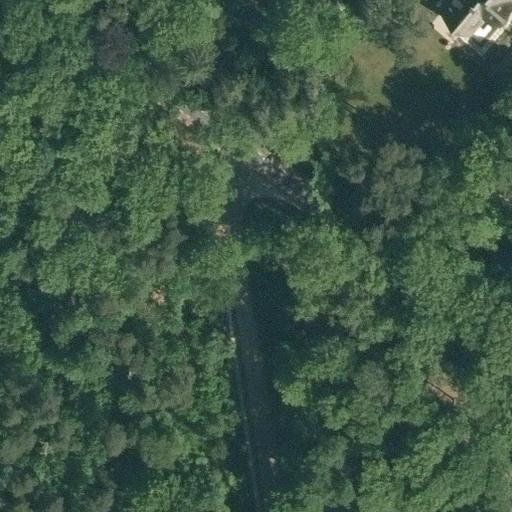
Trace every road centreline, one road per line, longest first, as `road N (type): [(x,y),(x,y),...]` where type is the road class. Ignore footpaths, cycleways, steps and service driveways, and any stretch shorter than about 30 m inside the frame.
road 1 (primary): [(511,345),(37,0)]
road 2 (track): [(275,511),(223,196)]
road 3 (track): [(0,400),(64,440),(133,511)]
